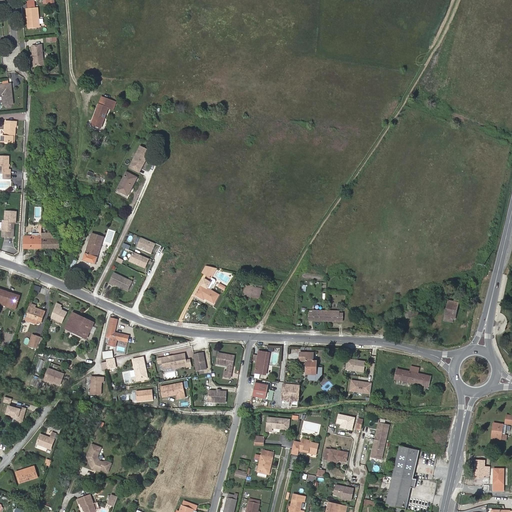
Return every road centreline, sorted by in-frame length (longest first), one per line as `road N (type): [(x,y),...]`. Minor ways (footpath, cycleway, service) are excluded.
road 1 (track): [(455,0),(407,101),(248,336)]
road 2 (tertiary): [(248,336),(153,324),(0,261)]
road 3 (tertiary): [(432,354),(385,342),(248,336)]
road 4 (residential): [(213,511),(244,394),(248,336)]
road 5 (secondary): [(480,349),(511,213)]
road 6 (secondary): [(443,511),(470,393)]
